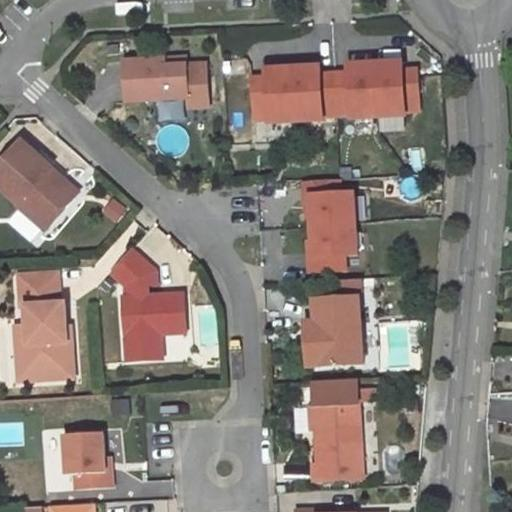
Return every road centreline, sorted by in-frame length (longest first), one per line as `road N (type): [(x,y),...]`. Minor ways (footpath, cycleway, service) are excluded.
road 1 (residential): [(221,469),(249,400),(239,279),(207,241),(5,65)]
road 2 (unclassified): [(477,23),(483,178),(452,511)]
